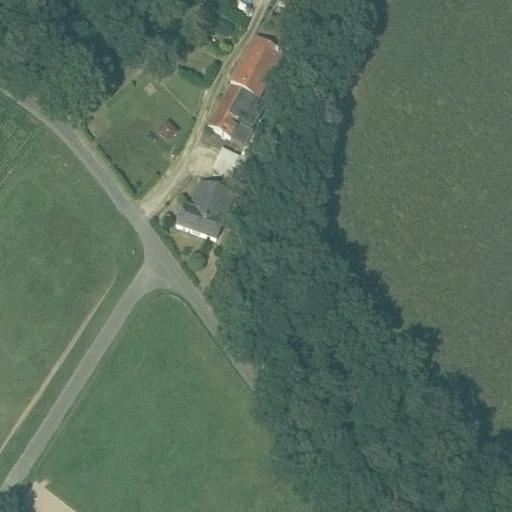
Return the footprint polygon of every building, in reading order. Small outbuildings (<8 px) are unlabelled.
[(279,0),(278,3),(299,20),(308,7),(302,3),(303,0),(279,0)] [(278,3),(255,42),(283,57),(285,54),(290,57),(296,47),(286,41),(299,20),(278,3)] [(283,57),(255,42),(230,88),(252,100),(243,115),(257,123),(290,62),(283,57)] [(230,88),(207,130),(243,149),(257,123),(243,115),(252,100),(230,88)] [(244,186),(224,179),(219,191),(234,196),(234,197),(240,199),(244,186)] [(219,191),(201,184),(189,210),(184,208),(176,229),(215,244),(234,197),(234,196),(219,191)]
